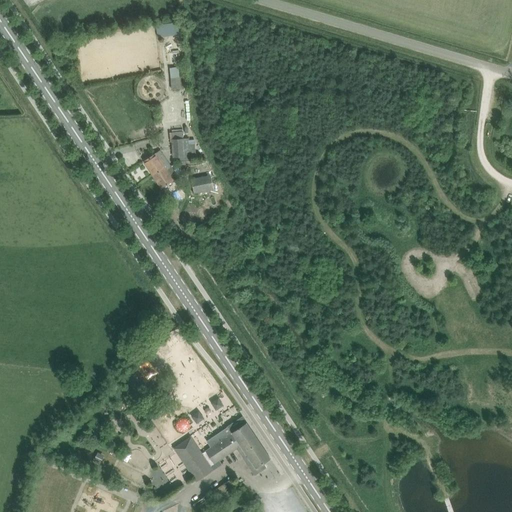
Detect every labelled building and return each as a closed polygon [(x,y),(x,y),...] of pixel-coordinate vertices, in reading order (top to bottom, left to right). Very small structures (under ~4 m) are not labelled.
[(171,77),(172,90),(180,89),(180,77),(171,77)] [(189,137),(183,138),(183,132),(172,132),(174,157),(190,156),(190,151),(192,151),(192,143),(190,143),(189,137)] [(152,156),(144,162),(152,175),(164,167),(168,164),(159,151),(152,156)] [(164,167),(152,175),(162,188),(170,183),(177,178),(170,167),(169,165),(168,164),(164,167)] [(210,175),(191,179),(194,193),(213,189),(210,175)] [(426,306),(415,310),(421,325),(423,324),(424,327),(423,324),(424,324),(426,328),(422,329),(422,330),(429,327),(434,339),(448,334),(438,307),(428,311),(426,306)] [(203,401),(210,410),(218,404),(212,395),(203,401)] [(115,405),(108,406),(109,413),(116,412),(115,405)] [(188,420),(195,415),(192,410),(185,414),(188,420)] [(172,434),(185,426),(179,415),(166,423),(172,434)] [(191,436),(174,448),(196,481),(214,470),(222,464),(220,460),(237,449),(254,475),(267,466),(264,462),(270,458),(243,416),(234,422),(227,427),(232,434),(207,450),(203,453),(191,436)] [(122,462),(125,452),(117,450),(114,460),(122,462)] [(58,495),(68,499),(76,480),(65,476),(58,495)] [(232,480),(193,505),(197,511),(204,511),(237,490),(232,483),(234,483),(232,480)] [(228,511),(242,503),(251,497),(243,487),(239,490),(240,492),(220,505),(221,507),(212,511),(228,511)]
